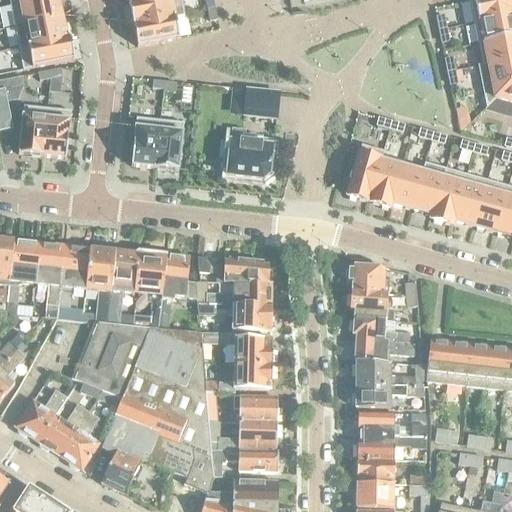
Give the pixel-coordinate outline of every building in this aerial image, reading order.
[(14,28),(62,19),(57,0),(45,0),(10,7),(14,28)] [(184,16),(180,0),(155,0),(128,6),(132,27),(184,16)] [(214,10),(212,0),(205,0),(204,0),(207,12),(214,10)] [(473,25),(511,16),(511,0),(479,0),(469,2),(473,25)] [(209,23),(217,22),(214,10),(207,12),(209,23)] [(132,27),(137,49),(179,41),(175,19),(184,17),(184,16),(132,27)] [(511,16),(473,25),(474,25),(478,45),(511,38),(511,16)] [(444,17),(436,19),(438,31),(446,30),(444,17)] [(18,48),(18,50),(69,39),(69,38),(66,39),(62,19),(14,28),(18,48)] [(441,44),(449,42),(446,30),(438,31),(441,44)] [(482,66),(477,67),(511,60),(511,38),(478,45),(482,66)] [(74,61),(69,39),(18,50),(22,72),(74,61)] [(447,74),(455,72),(452,60),(444,61),(447,74)] [(511,60),(477,67),(485,109),(511,83),(511,60)] [(63,67),(52,70),(53,77),(65,75),(63,67)] [(51,69),(39,72),(41,79),(52,77),(51,69)] [(457,84),(455,72),(447,74),(449,86),(457,84)] [(163,90),(164,83),(153,82),(152,89),(163,90)] [(178,91),(179,84),(167,83),(166,90),(178,91)] [(511,106),(511,83),(485,109),(486,110),(495,101),(511,106)] [(4,91),(0,92),(0,132),(12,131),(4,91)] [(278,95),(246,92),(243,117),(275,120),(278,95)] [(23,108),(18,156),(42,159),(47,110),(23,108)] [(47,110),(42,159),(66,161),(70,113),(47,110)] [(232,119),(230,142),(229,142),(229,145),(219,144),(218,160),(227,161),(226,179),(262,183),(264,186),(271,180),(269,177),(272,147),(252,144),(253,137),(244,136),(246,120),(232,119)] [(376,129),(388,133),(389,131),(391,123),(379,119),(376,129)] [(136,120),(134,131),(130,168),(154,171),(159,122),(136,120)] [(154,171),(178,173),(183,125),(159,122),(154,171)] [(389,131),(401,134),(403,126),(391,123),(389,131)] [(420,131),(418,139),(430,142),(433,134),(420,131)] [(433,134),(430,142),(443,146),(445,138),(433,134)] [(472,154),(474,146),(462,143),(460,151),(472,154)] [(474,146),(472,154),(484,157),(487,149),(474,146)] [(347,198),(368,204),(383,153),(361,147),(347,198)] [(384,153),(383,153),(368,204),(389,210),(402,163),(382,158),(384,153)] [(511,156),(503,154),(501,162),(511,165),(511,156)] [(391,206),(411,212),(423,169),(403,164),(402,163),(389,210),(390,210),(391,206)] [(424,170),(423,169),(411,212),(431,217),(430,221),(431,221),(445,171),(444,170),(441,180),(422,174),(424,170)] [(466,176),(445,171),(431,221),(452,227),(466,176)] [(454,224),(474,229),(487,182),(466,176),(452,227),(453,227),(454,224)] [(507,188),(487,182),(474,229),(494,235),(507,188)] [(511,189),(507,188),(494,235),(511,239),(511,189)] [(5,316),(6,316),(13,243),(0,241),(0,286),(3,287),(2,290),(0,290),(0,303),(6,305),(5,316)] [(39,245),(13,243),(6,316),(14,317),(17,289),(20,289),(21,285),(34,286),(39,245)] [(44,320),(56,321),(64,248),(39,245),(34,286),(48,288),(44,320)] [(72,290),(85,292),(89,251),(64,248),(56,321),(70,323),(71,310),(70,309),(72,290)] [(97,294),(94,326),(107,327),(114,253),(89,251),(85,292),(97,294)] [(134,255),(114,253),(107,327),(118,328),(122,296),(133,297),(133,294),(138,253),(137,253),(134,255)] [(152,296),(148,331),(149,331),(157,332),(166,256),(138,253),(133,294),(152,296)] [(189,259),(166,256),(157,332),(166,333),(169,302),(172,302),(173,299),(194,301),(195,306),(197,306),(195,284),(186,283),(187,274),(189,259)] [(197,260),(197,275),(208,275),(210,261),(197,260)] [(233,285),(266,285),(266,267),(262,267),(261,264),(254,264),(252,266),(239,264),(236,262),(230,261),(228,263),(215,262),(214,284),(233,285)] [(351,293),(351,294),(382,296),(384,270),(361,269),(362,263),(350,263),(349,268),(348,268),(347,286),(351,286),(351,293)] [(407,275),(407,286),(404,286),(405,298),(416,297),(414,277),(407,275)] [(195,284),(197,306),(269,307),(269,285),(266,285),(233,285),(233,296),(206,296),(206,284),(195,284)] [(353,320),(384,323),(393,323),(393,312),(385,311),(386,296),(382,296),(351,294),(350,312),(354,312),(353,320)] [(417,309),(416,297),(405,298),(406,310),(417,309)] [(195,306),(196,317),(233,317),(232,332),(269,333),(270,307),(269,307),(197,306),(195,306)] [(384,333),(384,323),(353,320),(352,337),(356,337),(355,342),(387,344),(419,347),(417,335),(384,333)] [(149,331),(148,331),(118,328),(107,327),(94,326),(92,325),(69,380),(82,385),(101,393),(121,401),(149,331)] [(121,401),(118,409),(100,454),(113,459),(100,486),(124,497),(133,480),(136,481),(144,465),(146,466),(147,464),(184,479),(182,486),(207,495),(210,493),(212,479),(211,463),(210,453),(209,444),(207,424),(204,395),(202,382),(199,347),(198,337),(166,333),(157,332),(149,331),(121,401)] [(0,370),(17,352),(27,341),(20,334),(0,354),(0,370)] [(234,348),(234,366),(271,367),(272,350),(271,350),(271,341),(235,340),(235,336),(198,336),(198,337),(199,347),(211,347),(234,348)] [(421,368),(425,368),(424,347),(419,347),(387,344),(355,342),(354,363),(356,363),(385,365),(386,356),(421,359),(421,368)] [(426,384),(445,386),(449,345),(430,343),(430,347),(424,347),(425,368),(426,384)] [(464,388),(469,347),(449,345),(445,386),(464,388)] [(464,388),(484,390),(489,349),(469,347),(464,388)] [(484,390),(503,393),(508,352),(489,349),(484,390)] [(25,359),(17,352),(0,370),(0,402),(14,387),(6,379),(25,359)] [(511,352),(508,352),(503,393),(511,393),(511,352)] [(356,363),(355,387),(414,389),(421,390),(421,383),(426,384),(425,368),(421,368),(410,368),(410,371),(411,374),(414,374),(414,379),(389,379),(389,366),(385,365),(356,363)] [(271,367),(234,366),(234,384),(220,384),(220,382),(202,382),(204,395),(214,395),(241,396),(241,392),(270,392),(271,384),(271,367)] [(79,393),(97,400),(101,393),(82,385),(79,393)] [(389,411),(389,398),(413,398),(414,389),(355,387),(355,410),(389,411)] [(37,444),(54,418),(66,400),(55,393),(43,411),(32,403),(15,430),(17,432),(18,435),(24,439),(28,438),(37,444)] [(97,400),(118,409),(121,401),(101,393),(97,400)] [(217,423),(214,395),(204,395),(207,424),(217,423)] [(276,400),(241,399),(233,399),(233,412),(239,412),(239,425),(276,425),(276,400)] [(49,452),(58,458),(88,414),(76,407),(65,424),(54,418),(37,444),(39,446),(40,449),(46,453),(49,452)] [(98,421),(88,414),(58,458),(68,465),(69,468),(75,472),(79,471),(81,473),(98,446),(87,439),(98,421)] [(359,432),(359,441),(371,441),(371,437),(382,437),(382,439),(397,440),(411,440),(424,440),(423,415),(410,415),(410,429),(393,429),(393,415),(357,415),(357,432),(359,432)] [(276,425),(239,425),(239,441),(217,440),(217,444),(209,444),(210,453),(237,454),(237,450),(275,451),(276,425)] [(444,445),(446,432),(435,430),(433,443),(444,445)] [(446,432),(444,445),(455,446),(457,433),(446,432)] [(476,449),(478,438),(467,436),(465,447),(476,449)] [(357,445),(357,462),(392,463),(393,449),(424,450),(424,440),(411,440),(397,440),(382,439),(382,437),(371,437),(371,441),(359,441),(359,445),(357,445)] [(478,438),(476,449),(488,451),(490,440),(478,438)] [(222,479),(221,465),(239,466),(238,474),(276,475),(277,455),(237,454),(210,453),(211,463),(212,479),(222,479)] [(456,466),(468,468),(470,457),(458,455),(456,466)] [(470,457),(468,468),(479,470),(481,458),(470,457)] [(495,472),(507,474),(508,462),(497,461),(495,472)] [(357,479),(357,486),(392,487),(392,463),(357,462),(356,479),(357,479)] [(408,487),(428,487),(428,477),(408,476),(408,487)] [(232,494),(210,493),(207,495),(205,502),(217,502),(217,506),(276,508),(276,485),(233,483),(232,494)] [(392,487),(357,486),(356,486),(356,510),(392,511),(392,487)] [(419,498),(418,511),(427,511),(428,487),(408,487),(408,498),(419,498)] [(63,511),(29,489),(13,511),(63,511)] [(275,511),(276,508),(217,506),(217,502),(205,502),(202,510),(201,511),(275,511)]
